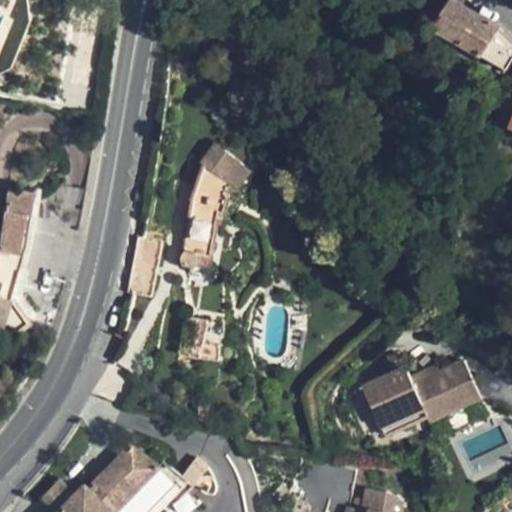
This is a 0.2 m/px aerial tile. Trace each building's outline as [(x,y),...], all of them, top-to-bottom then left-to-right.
[(462,4),(453,0),(450,0),(433,28),(506,69),(511,59),(511,37),(499,26),(462,4)] [(245,166),(216,144),(202,163),(205,165),(194,200),(195,200),(186,250),(185,253),(183,257),(183,260),(187,264),(190,265),(194,264),(195,263),(211,265),(218,224),(221,211),(224,212),(230,195),(228,193),(232,184),(245,166)] [(252,171),(245,166),(232,184),(239,189),(252,171)] [(36,193),(9,188),(0,244),(0,324),(20,331),(30,324),(12,298),(26,251),(36,193)] [(153,296),(164,239),(140,234),(128,291),(153,296)] [(394,262),(388,276),(410,287),(417,273),(394,262)] [(189,319),(185,354),(219,359),(219,345),(203,342),(207,322),(189,319)] [(430,420),(481,396),(464,359),(439,371),(413,382),(411,377),(405,365),(363,385),(386,435),(428,415),(430,420)] [(413,382),(439,371),(436,365),(411,377),(413,382)] [(211,418),(211,404),(201,404),(200,418),(211,418)] [(120,511),(134,498),(172,472),(179,471),(168,463),(165,466),(135,442),(92,486),(89,482),(59,511),(120,511)] [(179,471),(172,472),(192,510),(199,503),(189,492),(196,484),(179,471)] [(134,498),(142,511),(189,511),(192,510),(172,472),(134,498)] [(62,509),(79,492),(64,478),(47,496),(62,509)] [(208,493),(196,484),(189,492),(199,503),(208,493)] [(401,511),(404,499),(385,489),(368,487),(365,499),(354,497),(353,507),(348,506),(346,511),(401,511)] [(142,511),(134,498),(120,511),(142,511)]
